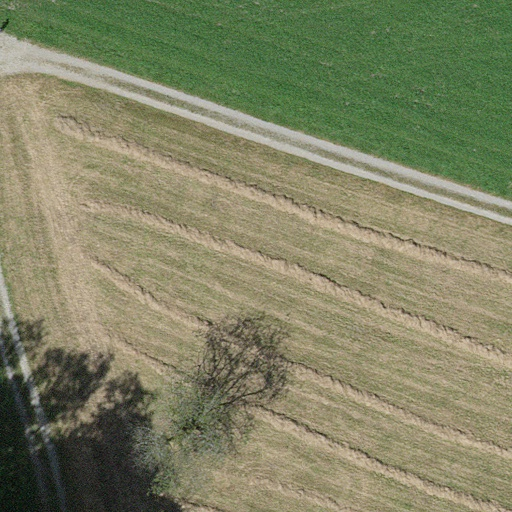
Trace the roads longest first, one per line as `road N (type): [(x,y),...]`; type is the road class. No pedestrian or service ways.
road 1 (track): [(511,212),(0,46)]
road 2 (track): [(0,299),(56,511)]
